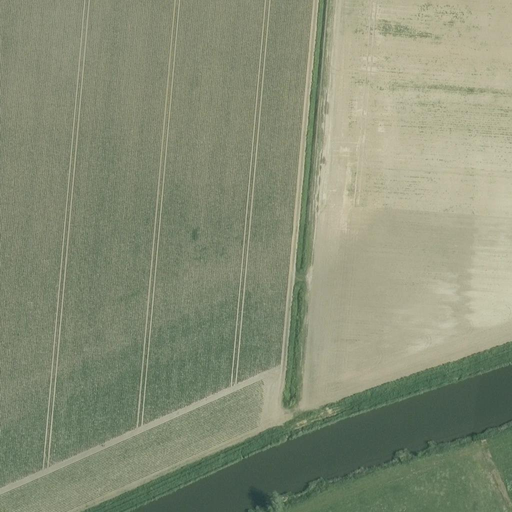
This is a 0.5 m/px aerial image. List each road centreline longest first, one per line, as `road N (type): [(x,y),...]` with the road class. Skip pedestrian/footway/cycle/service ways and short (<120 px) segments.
road 1 (track): [(333,0),(312,252)]
road 2 (track): [(295,511),(501,438)]
